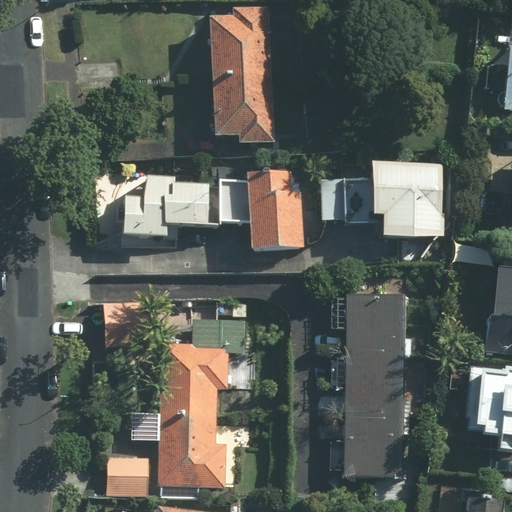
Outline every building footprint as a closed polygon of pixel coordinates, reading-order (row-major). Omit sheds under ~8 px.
[(271,15),(228,15),(228,24),(209,24),(209,142),(231,142),(231,150),(274,150),(274,81),(271,81),(271,15)] [(439,170),(362,171),(362,187),(321,187),(322,227),(376,226),(376,242),(440,241),(439,170)] [(300,175),(243,176),(243,186),(141,181),(140,199),(122,198),(120,239),(165,241),(165,230),(218,232),(218,225),(243,226),(243,254),(300,254),(300,175)] [(511,358),(511,284),(488,283),(484,357),(511,358)] [(403,295),(342,294),(338,479),(399,480),(403,295)] [(142,307),(103,307),(103,347),(142,347),(142,307)] [(94,313),(58,313),(58,352),(95,352),(94,313)] [(188,355),(156,355),(154,489),(158,489),(158,502),(197,502),(197,491),(224,491),(225,445),(214,445),(214,391),(227,391),(228,356),(244,356),(245,324),(188,323),(188,355)] [(511,374),(467,373),(466,439),(494,440),(493,453),(511,453),(511,374)] [(149,461),(104,459),(103,496),(148,498),(149,461)] [(314,511),(316,497),(288,493),(286,510),(297,511),(314,511)] [(409,511),(410,496),(382,495),(381,511),(409,511)] [(499,511),(500,504),(457,503),(456,511),(499,511)]
